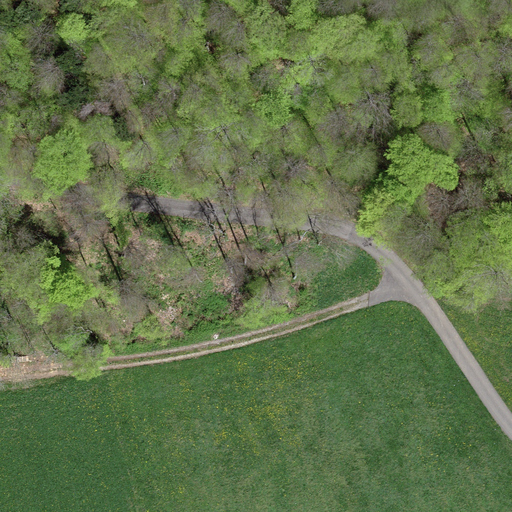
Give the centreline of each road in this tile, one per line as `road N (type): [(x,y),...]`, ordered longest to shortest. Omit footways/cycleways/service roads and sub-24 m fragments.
road 1 (unclassified): [(511,426),(426,302),(358,236),(0,171)]
road 2 (track): [(329,227),(392,194),(511,156)]
